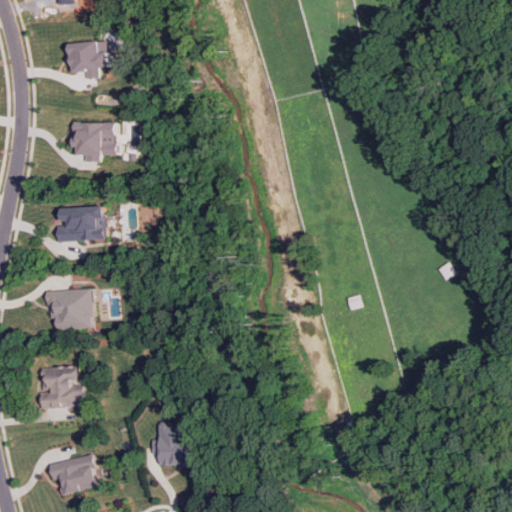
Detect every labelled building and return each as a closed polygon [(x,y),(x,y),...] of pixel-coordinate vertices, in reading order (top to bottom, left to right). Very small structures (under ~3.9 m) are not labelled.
[(89,71),(90,78),(104,76),(103,67),(114,66),(112,39),(73,43),(75,72),(89,71)] [(77,153),(91,153),(91,161),(105,161),(105,153),(121,153),(121,121),(77,121),(77,153)] [(65,207),(65,224),(60,224),(61,240),(111,238),(110,205),(65,207)] [(96,288),(51,290),(52,317),(60,317),(60,328),(97,327),(96,288)] [(45,407),(85,405),(83,366),(43,367),(45,407)] [(163,465),(192,465),(193,422),(162,422),(162,439),(155,439),(155,453),(163,453),(163,465)] [(103,486),(96,454),(53,463),(56,479),(62,478),(65,494),(103,486)]
